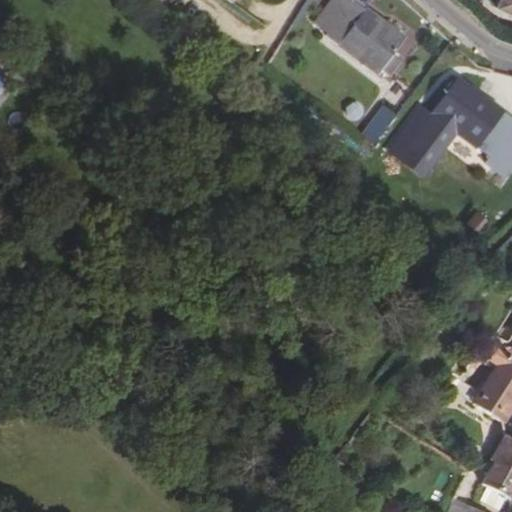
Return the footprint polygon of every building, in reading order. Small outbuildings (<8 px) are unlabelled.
[(349,5),(342,0),(338,0),(319,27),(327,33),(349,5)] [(511,0),(499,0),(497,7),(511,14),(511,0)] [(402,42),(350,3),(349,5),(327,33),(327,34),(379,73),(402,42)] [(503,112),(458,80),(430,116),(433,119),(447,129),(474,151),(482,139),(507,157),(511,150),(511,122),(501,114),(503,112)] [(396,116),(383,106),(361,135),(375,144),(396,116)] [(447,129),(433,119),(424,132),(437,143),(447,129)] [(511,337),(502,352),(505,354),(506,352),(511,356),(511,337)] [(502,425),(511,409),(511,356),(506,352),(505,354),(502,352),(493,347),(484,361),(496,369),(479,394),(472,406),(502,425)] [(479,394),(459,382),(452,393),(472,406),(479,394)] [(511,495),(511,443),(503,438),(489,462),(493,464),(481,486),(509,501),(511,495)] [(438,507),(450,474),(439,470),(427,503),(438,507)] [(354,490),(338,483),(332,496),(348,503),(354,490)] [(478,511),(455,501),(449,511),(478,511)]
